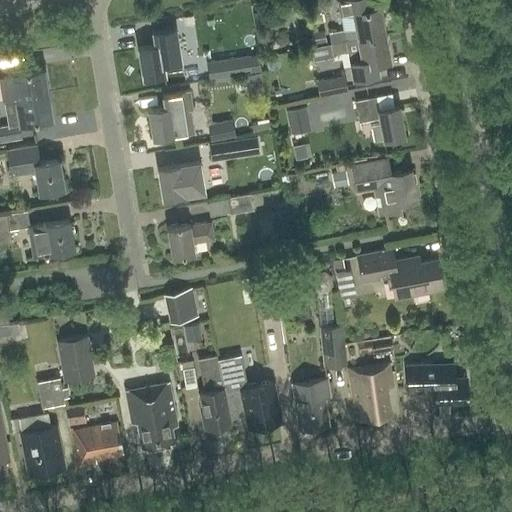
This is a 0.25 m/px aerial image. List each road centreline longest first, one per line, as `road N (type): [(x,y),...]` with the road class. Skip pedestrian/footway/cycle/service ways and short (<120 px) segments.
road 1 (residential): [(0,511),(392,434),(511,425)]
road 2 (residential): [(511,306),(454,0)]
road 3 (residential): [(137,284),(90,0)]
